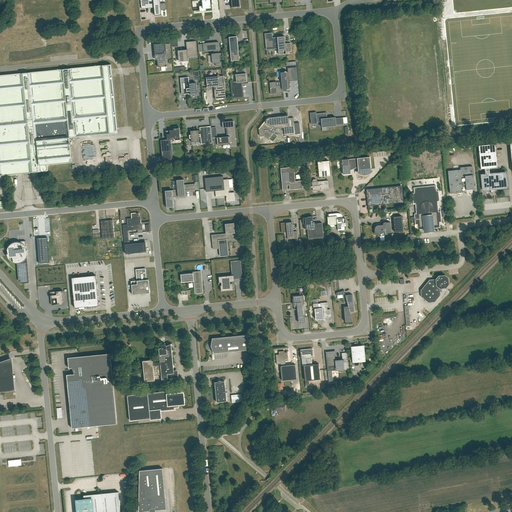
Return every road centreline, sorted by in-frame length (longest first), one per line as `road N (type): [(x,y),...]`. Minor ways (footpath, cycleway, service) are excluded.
road 1 (residential): [(147,116),(139,36),(145,28),(333,14)]
road 2 (residential): [(333,14),(342,96),(147,116)]
road 3 (unclassified): [(189,309),(208,511)]
road 4 (unclassified): [(57,511),(42,319)]
road 5 (unclassified): [(361,275),(455,266),(461,227),(511,218)]
road 6 (unclassified): [(361,275),(360,332),(283,339),(278,300)]
road 7 (residential): [(0,216),(154,201)]
road 8 (residential): [(269,209),(350,203),(361,275)]
road 9 (unclassified): [(162,312),(42,319)]
